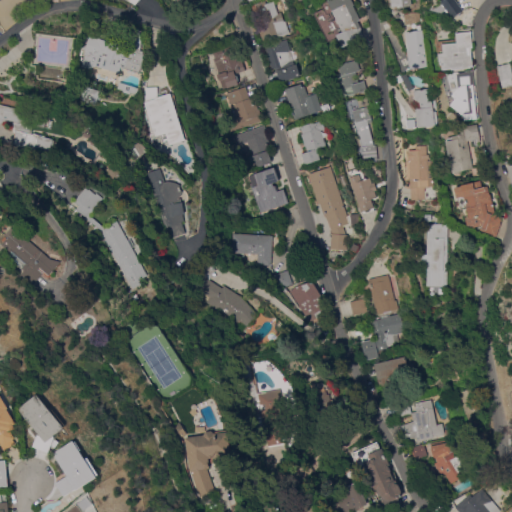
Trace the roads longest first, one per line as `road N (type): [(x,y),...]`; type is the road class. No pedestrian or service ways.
road 1 (residential): [(436,511),(416,489),(357,371),(236,0)]
road 2 (residential): [(371,0),(388,105),(392,202),(371,251),(332,295)]
road 3 (residential): [(236,0),(190,35),(77,6),(51,10),(0,41)]
road 4 (residential): [(511,234),(487,310),(511,458)]
road 5 (residential): [(503,0),(486,14),(483,60),(511,210)]
